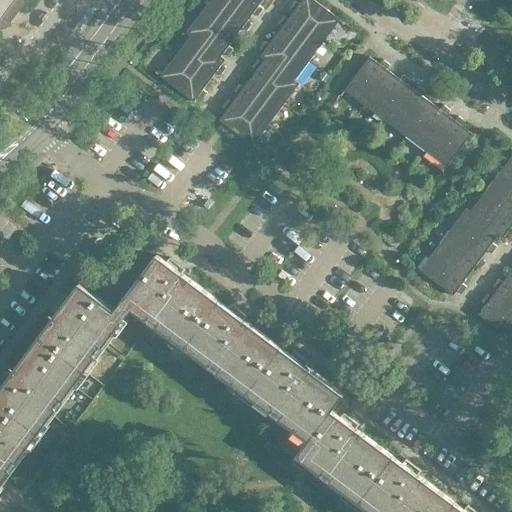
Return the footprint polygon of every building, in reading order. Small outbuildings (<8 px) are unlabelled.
[(9,24),(26,0),(0,0),(0,27),(5,21),(9,24)] [(251,17),(228,0),(211,0),(202,12),(236,37),(243,28),(247,31),(253,24),(248,21),(251,17)] [(263,0),(228,0),(251,17),(254,13),(259,16),(264,9),(259,6),(263,0)] [(341,20),(314,0),(303,0),(300,5),(295,1),(290,9),(295,12),(292,16),(325,41),(341,20)] [(236,37),(202,12),(187,33),(191,36),(221,58),(222,57),(224,53),(228,57),(234,49),(229,46),(236,37)] [(325,41),(292,16),(289,20),(284,17),(279,24),(283,27),(276,36),(310,61),(325,41)] [(226,60),(222,57),(221,58),(191,36),(177,56),(210,81),(217,72),(222,75),(227,68),(222,65),(226,60)] [(310,61),(276,36),(270,45),(265,42),(260,49),(264,52),(261,57),(265,60),(295,82),(296,81),(310,61)] [(210,81),(177,56),(161,77),(195,102),(198,97),(203,100),(208,93),(204,90),(210,81)] [(368,108),(394,74),(387,70),(390,65),(383,60),(380,64),(370,57),(345,91),(368,108)] [(300,84),(296,81),(295,82),(265,60),(263,64),(258,60),(253,67),(257,71),(251,80),(284,105),(300,84)] [(386,121),(411,88),(407,85),(411,80),(404,75),(400,79),(394,74),(368,108),(386,121)] [(284,105),(251,80),(244,89),(239,85),(234,92),(238,96),(235,100),(269,125),(284,105)] [(406,137),(432,103),(423,96),(426,92),(419,86),(415,91),(411,88),(386,121),(406,137)] [(269,125),(235,100),(232,104),(228,101),(223,108),(227,111),(220,121),(254,146),(269,125)] [(427,152),(452,118),(448,115),(451,111),(444,105),(441,110),(432,103),(406,137),(427,152)] [(447,167),(473,134),(463,126),(466,122),(459,116),(456,121),(452,118),(427,152),(447,167)] [(511,157),(501,172),(511,180),(511,157)] [(511,180),(501,172),(485,192),(511,212),(511,180)] [(511,212),(485,192),(471,212),(470,213),(500,235),(499,235),(503,239),(511,229),(511,212)] [(500,235),(470,213),(471,212),(467,208),(451,229),(485,255),(488,251),(492,254),(497,247),(493,244),(499,235),(500,235)] [(485,255),(451,229),(436,250),(470,275),(476,266),(481,269),(486,262),(482,259),(485,255)] [(470,275),(436,250),(420,271),(454,296),(458,291),(462,294),(467,287),(463,284),(470,275)] [(110,339),(133,308),(148,320),(150,317),(158,323),(156,326),(183,346),(217,300),(158,255),(116,311),(80,284),(38,340),(84,374),(104,347),(102,345),(107,337),(110,339)] [(511,274),(511,273),(503,283),(499,280),(494,287),(498,290),(495,294),(511,306),(511,274)] [(511,306),(495,294),(492,298),(488,295),(482,302),(487,305),(479,315),(511,339),(511,306)] [(279,346),(267,337),(217,300),(183,346),(210,366),(212,363),(220,369),(218,372),(245,392),(279,346)] [(64,401),(84,374),(38,340),(0,390),(0,407),(38,436),(58,409),(55,407),(61,399),(64,401)] [(347,422),(342,418),(354,402),(279,346),(245,392),(272,412),(274,410),(281,415),(280,418),(309,440),(297,456),(311,466),(323,475),(324,473),(332,478),(330,481),(357,501),(392,455),(347,422)] [(0,511),(0,486),(5,480),(12,470),(9,469),(15,461),(17,463),(38,436),(0,407),(0,511)] [(445,511),(453,501),(420,477),(392,455),(357,501),(371,511),(445,511)] [(467,511),(453,501),(445,511),(467,511)]
